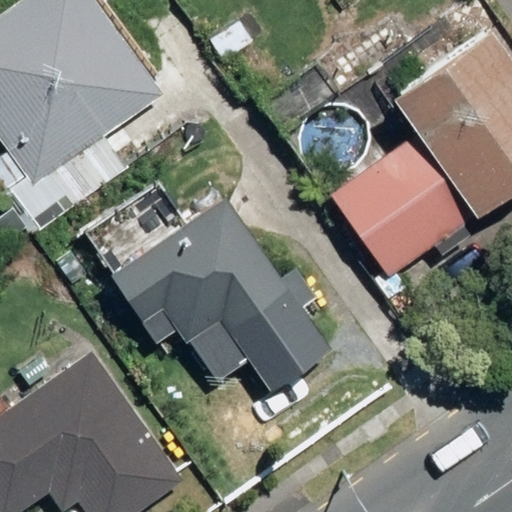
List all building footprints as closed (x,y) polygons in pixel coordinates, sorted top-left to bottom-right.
[(9,189),(38,229),(124,166),(101,134),(160,91),(92,0),(2,0),(0,2),(0,140),(26,176),(9,189)] [(205,39),(222,61),(249,41),(233,19),(205,39)] [(324,192),(386,276),(430,244),(437,254),(466,233),(460,224),(511,185),(511,69),(481,28),(386,97),(410,129),(324,192)] [(174,331),(212,384),(247,359),(271,393),(332,350),(283,282),(224,198),(109,278),(137,318),(156,344),(173,332),(174,331)] [(398,294),(412,313),(428,300),(414,282),(398,294)] [(74,498),(84,511),(133,511),(180,478),(85,350),(0,413),(0,511),(16,511),(46,490),(60,508),(74,498)]
